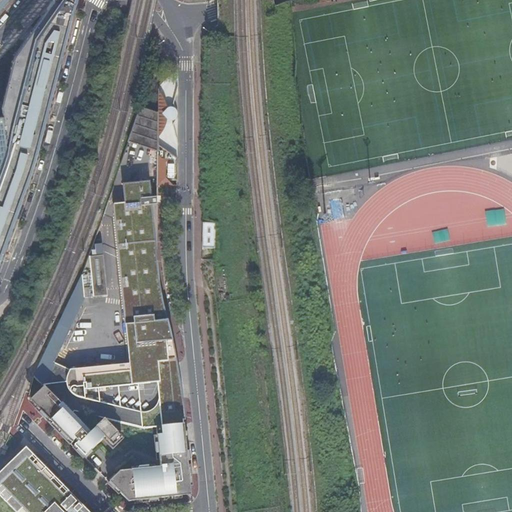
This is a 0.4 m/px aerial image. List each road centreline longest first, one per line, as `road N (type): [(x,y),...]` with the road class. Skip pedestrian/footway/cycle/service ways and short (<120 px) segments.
road 1 (residential): [(211,511),(188,274),(185,56)]
road 2 (residential): [(0,301),(95,0)]
road 3 (residential): [(106,511),(21,421)]
